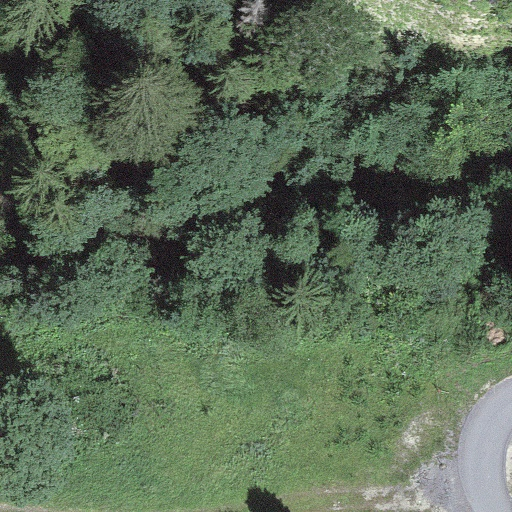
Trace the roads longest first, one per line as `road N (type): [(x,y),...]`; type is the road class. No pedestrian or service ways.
road 1 (track): [(488,490),(289,478),(152,505),(0,496)]
road 2 (track): [(498,511),(484,458),(498,414),(511,403)]
